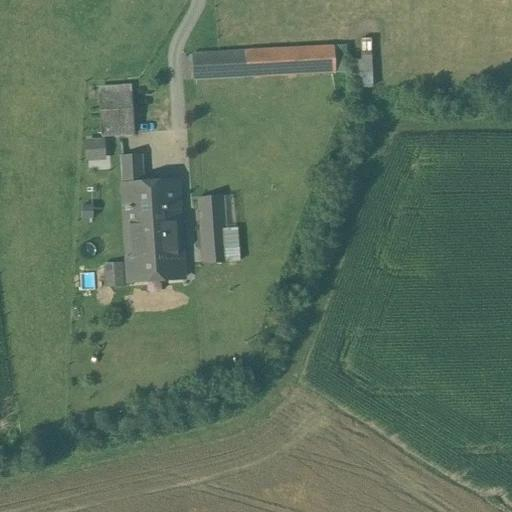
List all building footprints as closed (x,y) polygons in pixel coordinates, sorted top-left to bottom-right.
[(333,48),(193,56),(194,79),(334,72),(333,48)] [(131,95),(99,96),(101,136),(133,134),(131,95)] [(311,114),(310,131),(329,132),(330,116),(311,114)] [(114,159),(113,139),(93,140),(94,160),(114,159)] [(123,166),(124,186),(143,185),(142,165),(123,166)] [(143,185),(124,186),(130,277),(181,273),(174,183),(143,185)] [(221,196),(199,198),(204,264),(227,263),(221,196)]
